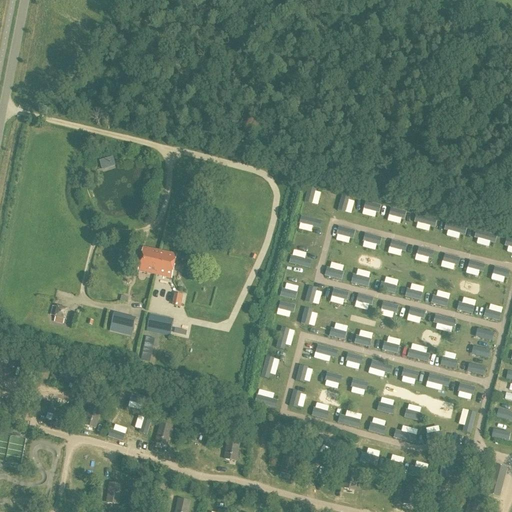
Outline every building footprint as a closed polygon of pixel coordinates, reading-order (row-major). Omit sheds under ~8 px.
[(113,158),(100,161),(102,169),(115,166),(113,158)] [(316,190),(308,188),(305,203),(312,205),(316,190)] [(349,198),(341,196),(338,211),(345,213),(349,198)] [(380,206),(365,202),(363,210),(379,213),(380,206)] [(406,213),(390,209),(389,216),(404,220),(406,213)] [(437,220),(415,215),(414,222),(435,227),(437,220)] [(322,221),(301,216),(299,223),(320,228),(322,221)] [(466,228),(445,223),(444,230),(465,235),(466,228)] [(352,239),(354,232),(338,228),(337,235),(352,239)] [(497,236),(476,230),(474,238),(495,243),(497,236)] [(380,246),(381,239),(364,235),(363,242),(380,246)] [(404,252),(406,245),(391,241),(390,249),(404,252)] [(155,275),(160,252),(144,248),(139,271),(155,275)] [(432,259),(433,252),(418,249),(416,255),(432,259)] [(172,279),(177,255),(160,252),(155,275),(172,279)] [(292,256),(290,264),(309,268),(311,261),(292,256)] [(458,266),(459,259),(444,256),(442,263),(458,266)] [(483,272),(484,266),(469,262),(468,269),(483,272)] [(343,272),(326,268),(325,275),(341,279),(343,272)] [(508,279),(509,272),(494,268),(493,275),(508,279)] [(369,279),(353,275),(351,282),(368,286),(369,279)] [(396,286),(381,283),(380,289),(395,293),(396,286)] [(316,289),(309,287),(305,302),(312,304),(316,289)] [(280,296),(295,300),(297,293),(282,289),(280,296)] [(422,293),(407,289),(405,296),(421,300),(422,293)] [(332,297),(347,300),(348,293),(333,290),(332,297)] [(179,295),(178,308),(187,308),(188,295),(179,295)] [(356,302),(371,306),(373,299),(357,295),(356,302)] [(448,300),(433,296),(431,303),(446,307),(448,300)] [(278,309),(293,313),(295,306),(280,302),(278,309)] [(381,310),(396,314),(398,306),(383,302),(381,310)] [(474,306),(459,303),(457,310),(473,313),(474,306)] [(312,310),(305,308),(301,323),(308,325),(312,310)] [(408,316),(423,319),(425,313),(409,309),(408,316)] [(501,313),(485,310),(484,316),(499,320),(501,313)] [(133,333),(137,318),(115,313),(111,328),(133,333)] [(171,333),(174,320),(150,314),(150,315),(148,322),(148,323),(147,328),(153,329),(171,333)] [(435,324),(454,328),(455,322),(436,317),(435,324)] [(281,327),(276,348),(284,350),(289,329),(281,327)] [(329,336),(344,340),(346,332),(331,329),(329,336)] [(493,341),(494,334),(477,330),(476,337),(493,341)] [(354,343),(369,347),(371,340),(356,336),(354,343)] [(382,350),(397,354),(399,346),(384,343),(382,350)] [(317,346),(315,353),(335,358),(337,350),(317,346)] [(473,346),(471,354),(490,358),(492,351),(473,346)] [(407,357),(428,362),(430,355),(409,350),(407,357)] [(348,354),(346,362),(361,365),(363,358),(348,354)] [(265,357),(260,377),(268,379),(273,358),(265,357)] [(441,365),(456,369),(458,361),(442,358),(441,365)] [(393,366),(372,361),(370,369),(391,374),(393,366)] [(467,372),(484,376),(486,369),(469,365),(467,372)] [(307,367),(299,366),(296,381),(304,383),(307,367)] [(419,373),(403,369),(401,376),(417,380),(419,373)] [(59,371),(57,380),(78,385),(80,376),(59,371)] [(326,373),(325,380),(340,384),(342,377),(326,373)] [(450,380),(429,375),(427,383),(448,388),(450,380)] [(353,380),(351,387),(366,391),(368,383),(353,380)] [(113,392),(129,396),(131,387),(115,383),(113,392)] [(475,388),(460,384),(458,392),(473,396),(475,388)] [(135,390),(127,406),(139,411),(146,395),(135,390)] [(293,391),(289,406),(296,408),(300,393),(293,391)] [(157,392),(153,410),(161,412),(165,394),(157,392)] [(256,395),(254,403),(276,408),(278,401),(256,395)] [(127,403),(112,399),(110,407),(126,410),(127,403)] [(379,403),(377,411),(393,415),(395,407),(379,403)] [(74,415),(49,408),(46,416),(72,423),(74,415)] [(98,408),(94,428),(102,429),(106,409),(98,408)] [(193,409),(191,418),(212,423),(214,413),(193,409)] [(313,409),(311,416),(327,420),(328,413),(313,409)] [(511,413),(498,410),(496,418),(511,421),(511,413)] [(406,411),(405,418),(420,422),(422,415),(406,411)] [(467,411),(462,432),(470,434),(475,413),(467,411)] [(339,416),(337,423),(358,428),(359,421),(339,416)] [(286,425),(273,422),(269,441),(281,444),(286,425)] [(370,424),(368,431),(384,435),(386,428),(370,424)] [(493,429),(491,437),(508,441),(510,434),(493,429)] [(395,431),(394,438),(414,443),(415,436),(395,431)] [(441,432),(426,435),(427,442),(443,439),(441,432)] [(314,447),(343,453),(345,444),(316,437),(314,447)] [(47,442),(47,451),(59,452),(60,442),(47,442)] [(237,442),(236,463),(244,463),(244,442),(237,442)] [(361,454),(359,462),(376,466),(378,458),(361,454)] [(83,459),(81,470),(96,472),(95,480),(100,481),(102,461),(83,459)] [(386,460),(384,468),(401,472),(403,464),(386,460)] [(500,498),(508,468),(494,464),(486,494),(500,498)] [(410,467),(408,475),(424,479),(426,471),(410,467)] [(181,510),(185,510),(184,511),(192,511),(193,500),(182,500),(181,510)]
